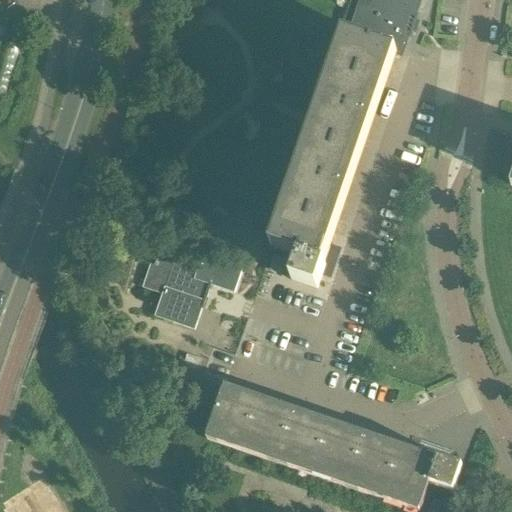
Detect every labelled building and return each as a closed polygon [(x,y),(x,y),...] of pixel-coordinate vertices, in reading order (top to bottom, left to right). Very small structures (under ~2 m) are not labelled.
[(363,0),(351,37),(393,50),(399,53),(409,26),(417,0),(363,0)] [(325,247),(393,50),(351,37),(346,35),(273,247),(300,257),(292,280),(317,289),(325,266),(327,266),(335,263),(339,250),(330,247),(330,248),(325,247)] [(209,284),(234,293),(244,264),(205,250),(202,257),(164,244),(157,261),(156,261),(155,264),(151,263),(142,286),(162,293),(154,315),(194,330),(205,301),(203,300),(209,284)] [(285,275),(290,261),(274,256),(270,269),(285,275)] [(420,458),(224,391),(223,390),(207,437),(420,510),(430,484),(453,492),(462,466),(438,457),(437,459),(421,453),(420,458)]
